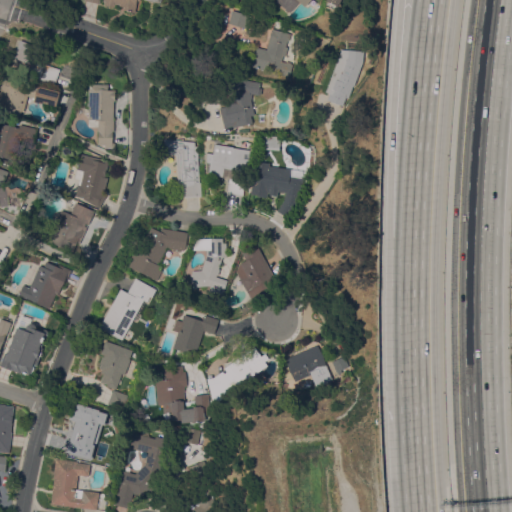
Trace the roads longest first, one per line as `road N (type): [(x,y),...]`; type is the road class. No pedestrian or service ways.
road 1 (motorway): [(477,511),(469,267),(489,0)]
road 2 (residential): [(22,511),(46,402),(130,203),(142,120),(140,60)]
road 3 (motorway): [(417,237),(423,511)]
road 4 (residential): [(277,330),(293,316),(297,298),(292,263),(281,252),(245,233),(130,203)]
road 5 (motorway): [(436,0),(417,237)]
road 6 (motorway): [(411,0),(417,237)]
road 7 (residential): [(140,60),(103,34),(11,0)]
